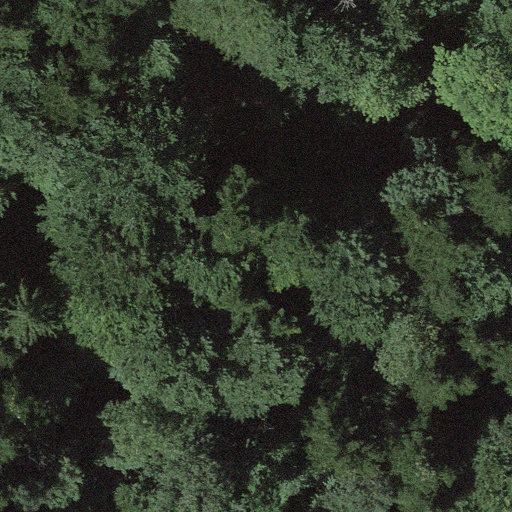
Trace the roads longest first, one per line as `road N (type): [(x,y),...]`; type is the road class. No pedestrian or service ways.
road 1 (track): [(0,185),(117,129),(285,92),(511,71)]
road 2 (track): [(285,92),(356,28),(425,0)]
